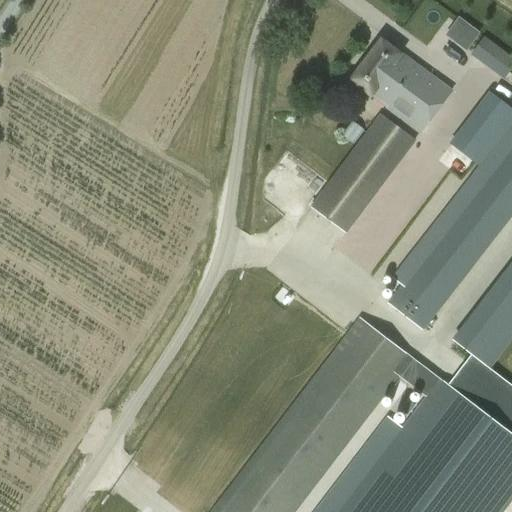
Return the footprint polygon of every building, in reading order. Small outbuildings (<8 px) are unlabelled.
[(457,15),(444,33),(466,50),(480,31),(457,15)] [(511,68),(511,58),(484,37),(470,55),(503,80),(511,68)] [(450,92),(380,40),(351,80),(420,132),(450,92)] [(511,110),(490,94),(450,145),(478,167),(511,123),(511,110)] [(415,141),(378,115),(310,207),(346,233),(415,141)] [(423,331),(429,324),(511,216),(511,123),(478,167),(391,279),(401,287),(387,304),(423,331)] [(511,268),(454,343),(489,370),(511,340),(511,268)] [(511,388),(492,374),(474,360),(452,389),(362,320),(361,320),(213,511),(293,511),(399,375),(429,399),(342,511),(498,511),(511,495),(511,388)] [(407,401),(400,409),(407,415),(414,406),(407,401)]
